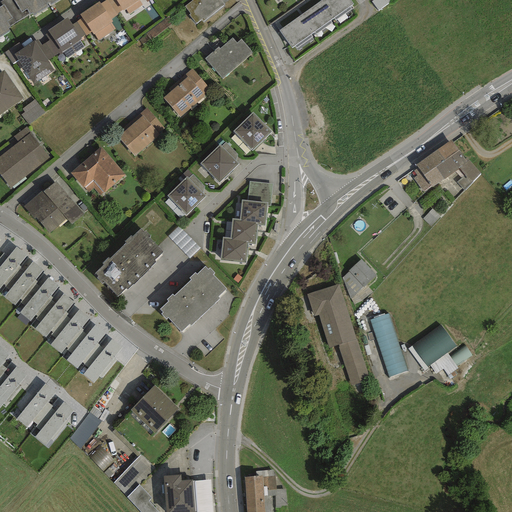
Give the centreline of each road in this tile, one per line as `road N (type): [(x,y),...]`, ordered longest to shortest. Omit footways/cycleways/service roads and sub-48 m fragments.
road 1 (residential): [(251,3),(5,217)]
road 2 (residential): [(233,389),(205,382),(142,344),(5,217)]
road 3 (track): [(226,435),(306,494),(322,494),(401,385)]
road 4 (secondary): [(338,203),(511,77)]
road 5 (residential): [(299,160),(283,76),(251,3)]
road 6 (secondary): [(233,389),(252,315),(293,246)]
road 7 (secondary): [(229,511),(233,389)]
